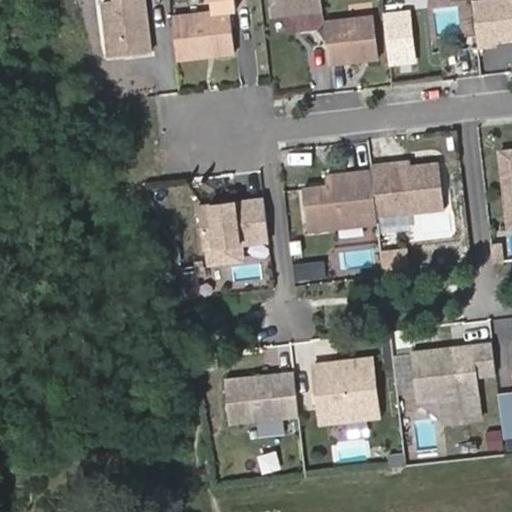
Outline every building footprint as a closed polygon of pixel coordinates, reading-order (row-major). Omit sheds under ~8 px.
[(154,55),(146,0),(117,0),(118,3),(105,5),(113,60),(154,55)] [(323,12),(321,0),(270,0),(273,18),(323,12)] [(511,0),(507,0),(508,1),(473,5),(478,50),(496,48),(495,42),(511,40),(511,0)] [(383,13),(386,35),(412,32),(409,10),(383,13)] [(238,54),(232,12),(175,19),(180,61),(238,54)] [(379,60),(374,18),(324,24),(329,66),(379,60)] [(415,62),(412,32),(386,35),(389,65),(415,62)] [(387,166),(370,168),(372,188),(376,219),(444,211),(438,166),(388,172),(387,166)] [(370,168),(330,173),(331,183),(302,186),(307,229),(376,221),(376,219),(372,188),(370,168)] [(267,242),(263,200),(197,207),(202,249),(267,242)] [(382,265),(384,282),(408,279),(406,262),(382,265)] [(325,282),(323,271),(292,275),(293,286),(325,282)] [(496,378),(492,348),(412,358),(417,397),(440,394),(444,428),(481,424),(476,381),(496,378)] [(379,419),(372,360),(313,367),(320,426),(379,419)] [(298,416),(293,374),(224,382),(229,424),(298,416)] [(487,449),(503,448),(502,427),(486,428),(487,449)]
